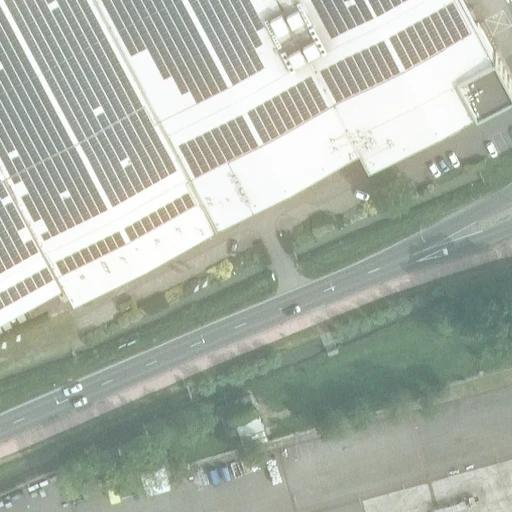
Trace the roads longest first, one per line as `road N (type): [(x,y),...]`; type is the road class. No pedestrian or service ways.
road 1 (tertiary): [(443,243),(0,428)]
road 2 (unknown): [(82,311),(255,222)]
